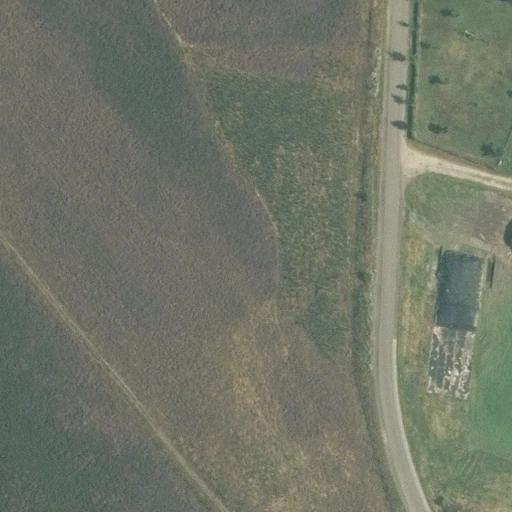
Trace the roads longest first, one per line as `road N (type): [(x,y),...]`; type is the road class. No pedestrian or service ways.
road 1 (unclassified): [(420,511),(390,425),(403,0)]
road 2 (track): [(227,511),(0,236)]
